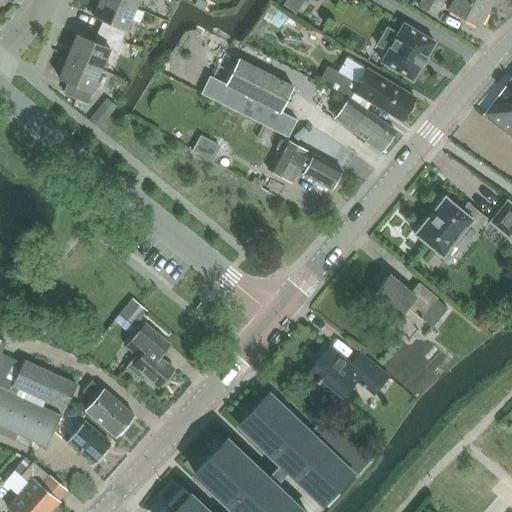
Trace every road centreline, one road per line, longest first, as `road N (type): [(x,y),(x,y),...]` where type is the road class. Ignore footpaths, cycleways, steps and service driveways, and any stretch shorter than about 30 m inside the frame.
road 1 (tertiary): [(275,320),(511,41)]
road 2 (residential): [(275,320),(0,85)]
road 3 (tertiary): [(98,511),(275,320)]
